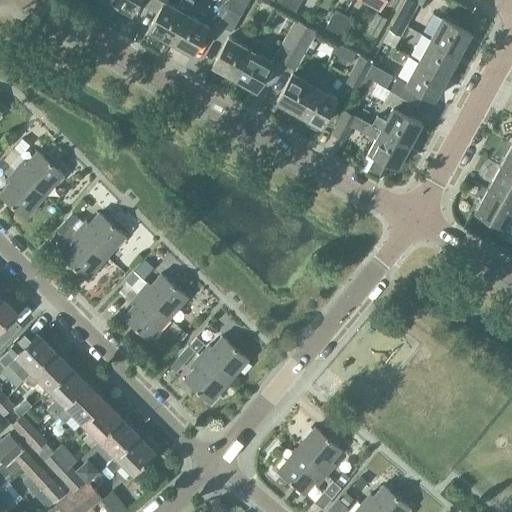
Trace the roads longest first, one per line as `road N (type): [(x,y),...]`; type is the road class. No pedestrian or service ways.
road 1 (residential): [(18,0),(414,225)]
road 2 (residential): [(215,461),(414,225)]
road 3 (residential): [(215,461),(0,243)]
road 4 (residential): [(414,225),(511,44)]
